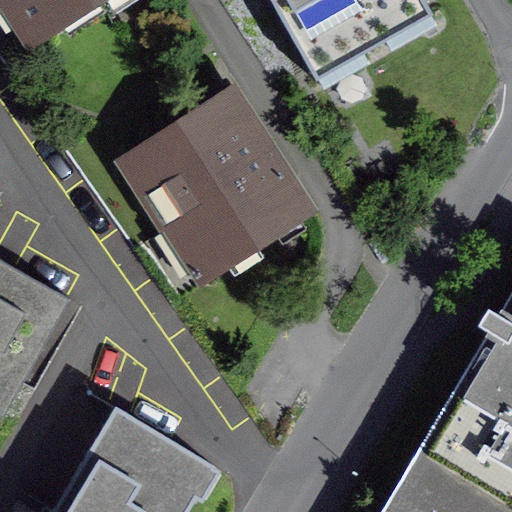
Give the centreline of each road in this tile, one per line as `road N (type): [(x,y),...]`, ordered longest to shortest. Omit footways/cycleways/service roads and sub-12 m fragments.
road 1 (residential): [(202,0),(342,221),(341,270),(304,342),(350,387)]
road 2 (residential): [(350,387),(511,123)]
road 3 (residential): [(276,511),(350,387)]
